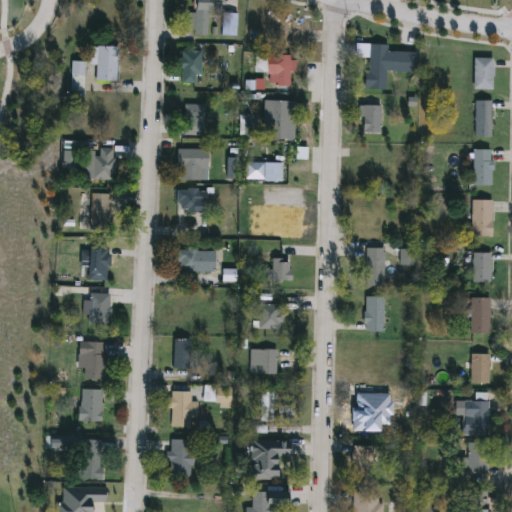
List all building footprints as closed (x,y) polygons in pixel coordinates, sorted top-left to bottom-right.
[(206,0),(206,35),(188,35),(188,0),(206,0)] [(234,13),(234,36),(220,36),(220,13),(234,13)] [(385,91),(363,90),(364,59),(354,58),(354,44),(385,44),(385,91)] [(115,47),(115,81),(91,81),(91,47),(115,47)] [(199,83),(179,83),(179,51),(199,51),(199,83)] [(414,53),(413,73),(391,72),(392,52),(414,53)] [(289,86),(265,86),(265,55),(293,55),(293,72),(289,72),(289,86)] [(491,58),(491,90),(471,90),(471,58),(491,58)] [(69,90),(69,62),(82,62),(82,90),(69,90)] [(489,100),(489,137),(473,137),(473,100),(489,100)] [(261,139),(261,101),(293,101),(293,139),(261,139)] [(181,136),(181,104),(204,104),(204,136),(181,136)] [(379,134),(358,134),(358,106),(379,106),(379,134)] [(206,149),(206,179),(174,179),(174,149),(206,149)] [(470,185),(470,149),(490,149),(490,185),(470,185)] [(112,180),(90,180),(90,150),(112,150),(112,180)] [(195,213),(175,213),(175,190),(205,190),(205,203),(195,203),(195,213)] [(270,206),(241,206),(241,192),(270,192),(270,206)] [(107,230),(88,230),(88,194),(120,194),(120,210),(107,210),(107,230)] [(490,237),(470,237),(470,200),(490,200),(490,237)] [(364,286),(364,248),(382,248),(382,287),(364,286)] [(212,273),(174,273),(174,250),(212,250),(212,273)] [(108,281),(87,281),(87,253),(108,253),(108,281)] [(489,253),(489,287),(468,287),(468,253),(489,253)] [(262,269),(268,269),(268,260),(288,260),(288,281),(262,281),(262,269)] [(83,316),(83,294),(107,294),(107,326),(86,326),(86,316),(83,316)] [(362,332),(362,297),(382,297),(382,332),(362,332)] [(488,300),(488,334),(468,334),(468,300),(488,300)] [(256,330),(256,304),(278,304),(278,330),(256,330)] [(187,340),(187,369),(171,369),(171,340),(187,340)] [(102,342),(102,376),(75,376),(75,342),(102,342)] [(274,350),(274,375),(248,375),(248,350),(274,350)] [(487,355),(487,384),(469,384),(469,355),(487,355)] [(99,389),(99,422),(77,422),(77,389),(99,389)] [(196,402),(196,418),(188,418),(188,428),(168,428),(168,392),(189,392),(189,402),(196,402)] [(487,435),(462,435),(462,401),(487,401),(487,435)] [(371,446),(371,477),(349,477),(349,454),(344,454),(344,439),(351,439),(351,446),(371,446)] [(196,450),(196,467),(188,467),(188,477),(167,477),(168,440),(188,440),(187,450),(196,450)] [(100,442),(98,483),(75,482),(77,441),(100,442)] [(287,457),(276,457),(276,479),(249,479),(250,441),(287,441),(287,457)] [(460,474),(460,452),(486,452),(486,474),(460,474)] [(381,511),(349,511),(349,491),(381,491),(381,511)] [(245,511),(245,492),(267,492),(267,511),(245,511)] [(461,511),(461,492),(486,492),(486,511),(461,511)]
